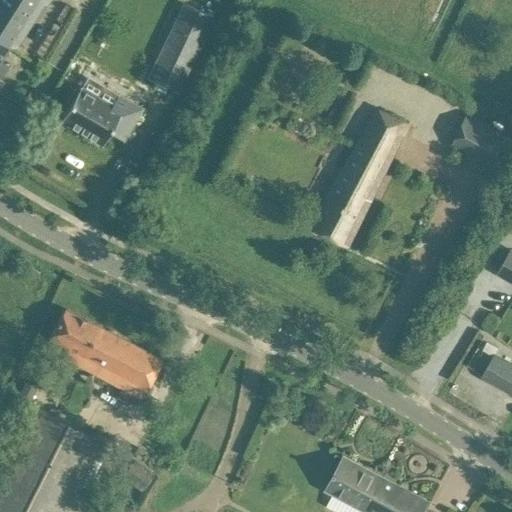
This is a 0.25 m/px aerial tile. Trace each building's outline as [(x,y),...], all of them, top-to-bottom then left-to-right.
[(0,0),(0,40),(9,46),(38,0),(0,0)] [(188,69),(213,17),(184,3),(159,55),(188,69)] [(0,59),(9,46),(0,40),(0,83),(2,81),(0,79),(0,59)] [(143,107),(119,93),(112,105),(80,86),(78,89),(75,87),(67,100),(71,102),(60,121),(102,145),(109,132),(124,140),(143,107)] [(378,109),(319,209),(311,227),(349,246),(409,124),(378,109)] [(511,154),(511,138),(470,116),(469,115),(452,146),(502,173),(511,154)] [(497,274),(511,282),(511,249),(497,274)] [(152,377),(161,359),(65,308),(55,326),(48,338),(66,348),(75,352),(70,361),(121,388),(132,394),(141,398),(152,377)] [(511,363),(495,354),(484,374),(482,377),(511,394),(511,363)] [(28,410),(34,398),(21,392),(16,404),(28,410)] [(66,511),(101,443),(32,408),(0,470),(0,511),(66,511)] [(344,455),(343,457),(336,454),(328,469),(335,472),(334,473),(326,489),(334,493),(366,510),(384,477),(344,455)] [(143,492),(155,473),(133,459),(121,478),(143,492)] [(424,511),(431,501),(384,477),(366,510),(368,511),(424,511)] [(138,511),(111,499),(105,511),(138,511)]
